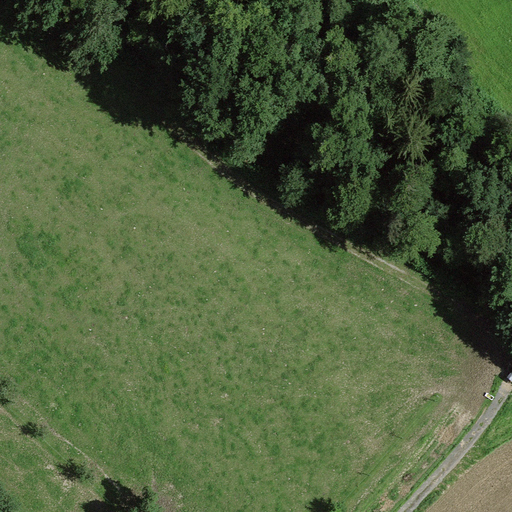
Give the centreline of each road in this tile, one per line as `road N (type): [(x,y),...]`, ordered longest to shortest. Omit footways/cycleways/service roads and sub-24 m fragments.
road 1 (track): [(41,12),(237,184),(481,316),(509,343),(511,367)]
road 2 (track): [(511,373),(487,421),(405,511)]
